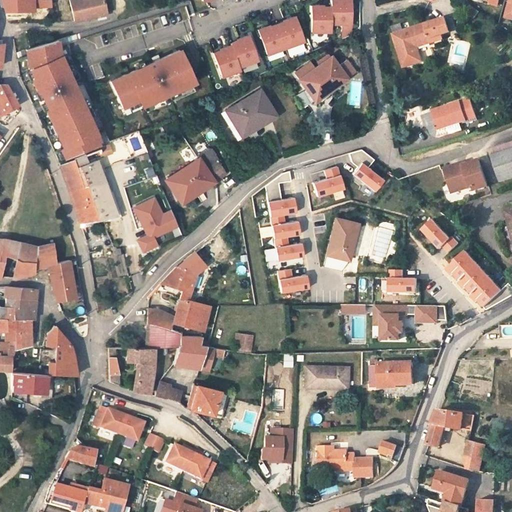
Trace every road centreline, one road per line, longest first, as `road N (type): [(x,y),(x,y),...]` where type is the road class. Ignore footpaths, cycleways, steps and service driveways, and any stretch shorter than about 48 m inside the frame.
road 1 (residential): [(97,334),(246,182),(284,160),(379,138),(367,0)]
road 2 (residential): [(311,511),(397,482),(452,346),(511,308)]
road 3 (residential): [(10,74),(82,256),(97,334)]
road 4 (residential): [(86,381),(197,422),(279,511)]
road 5 (unknown): [(378,131),(398,162),(414,167),(511,131)]
road 6 (residential): [(30,511),(73,431),(86,381)]
road 7 (unknown): [(303,156),(319,265),(340,287)]
road 8 (residential): [(0,282),(42,285),(54,313),(90,354)]
